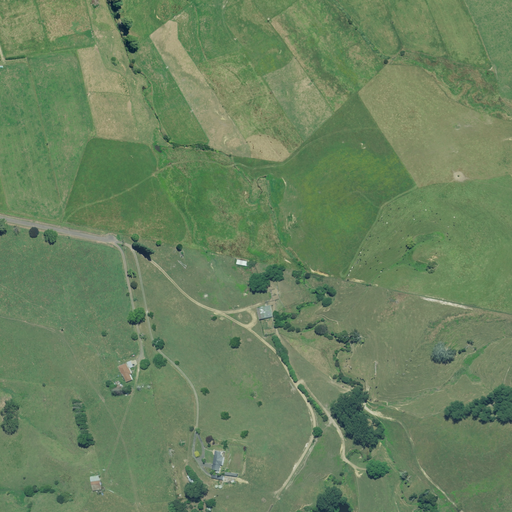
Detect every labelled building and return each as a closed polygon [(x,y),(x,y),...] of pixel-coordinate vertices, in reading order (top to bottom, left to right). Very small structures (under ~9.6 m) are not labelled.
[(274,317),(272,305),(259,308),(261,319),(274,317)] [(134,367),(132,361),(128,363),(120,366),(123,374),(125,374),(128,382),(134,380),(132,374),(133,373),(131,368),(134,367)] [(223,452),(217,451),(214,470),(221,471),(222,465),(224,465),(226,455),(223,455),(223,452)] [(198,483),(191,475),(188,477),(195,485),(198,483)] [(104,489),(102,476),(93,477),(95,491),(104,489)]
